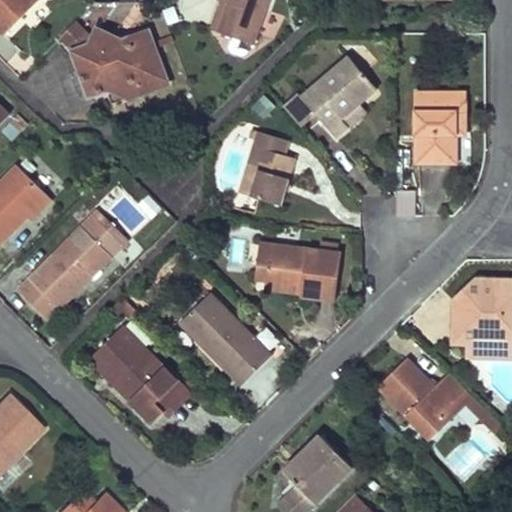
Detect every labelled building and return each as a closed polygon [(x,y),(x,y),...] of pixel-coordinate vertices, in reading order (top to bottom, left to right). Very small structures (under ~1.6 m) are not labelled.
[(38,0),(37,0),(0,0),(0,29),(5,34),(38,0)] [(218,31),(228,3),(220,0),(219,0),(210,28),(218,31)] [(220,0),(228,3),(218,31),(253,43),(268,0),(220,0)] [(89,94),(106,88),(104,83),(125,76),(127,80),(134,77),(140,92),(167,82),(148,31),(126,40),(127,42),(116,46),(114,41),(100,32),(94,39),(76,21),(60,37),(64,42),(24,82),(64,122),(90,96),(89,94)] [(173,40),(171,36),(156,41),(158,46),(173,40)] [(114,41),(116,46),(127,42),(126,40),(125,37),(114,41)] [(376,88),(349,56),(302,96),(298,92),(283,105),(301,126),(316,113),(336,136),(348,126),(341,118),(358,103),(376,88)] [(104,83),(106,88),(123,99),(140,92),(134,77),(127,80),(125,76),(104,83)] [(417,92),(417,162),(456,162),(456,133),(456,122),(465,122),(465,92),(417,92)] [(341,118),(348,126),(365,111),(358,103),(341,118)] [(0,124),(9,116),(0,106),(0,124)] [(27,125),(16,115),(11,121),(21,131),(27,125)] [(465,122),(456,122),(456,133),(465,133),(465,122)] [(281,204),(295,157),(284,154),(288,139),(258,130),(258,131),(251,129),(249,136),(256,138),(253,145),(259,147),(253,168),(259,169),(251,195),(281,204)] [(240,192),(251,195),(259,169),(253,168),(259,147),(253,145),(240,192)] [(48,194),(17,165),(0,182),(0,242),(27,215),(48,194)] [(52,198),(48,194),(27,215),(31,219),(52,198)] [(414,196),(397,196),(397,215),(413,216),(414,196)] [(98,209),(29,278),(33,282),(23,292),(47,317),(58,307),(59,308),(82,286),(79,283),(97,265),(100,268),(128,239),(98,209)] [(271,243),(266,280),(303,285),(302,292),(302,295),(336,300),(342,252),(338,252),(339,243),(321,241),(320,250),(271,243)] [(257,279),(266,280),(271,243),(262,242),(257,279)] [(100,268),(97,265),(79,283),(82,286),(100,268)] [(511,345),(511,279),(477,278),(453,300),(468,315),(467,324),(453,324),(453,343),(469,344),(471,344),(475,338),(491,339),(491,344),(511,345)] [(302,292),(303,285),(266,280),(265,287),(302,292)] [(272,354),(210,292),(180,322),(225,367),(229,363),(246,380),(272,354)] [(133,308),(122,297),(111,308),(118,315),(122,311),(126,315),(133,308)] [(453,300),(453,324),(467,324),(468,315),(453,300)] [(153,423),(166,410),(157,402),(178,380),(123,325),(93,354),(114,375),(110,379),(153,423)] [(511,358),(511,351),(511,345),(491,344),(491,339),(475,338),(471,344),(471,357),(511,358)] [(110,379),(114,375),(93,354),(89,358),(110,379)] [(434,386),(407,358),(378,386),(430,440),(450,421),(443,414),(466,390),(449,372),(434,386)] [(246,380),(229,363),(225,367),(242,385),(246,380)] [(178,380),(157,402),(166,410),(170,414),(191,393),(178,380)] [(493,417),(466,390),(443,414),(450,421),(466,405),(485,424),(493,417)] [(0,471),(44,428),(9,393),(0,402),(0,471)] [(502,426),(493,417),(485,424),(495,433),(502,426)] [(307,511),(353,467),(320,434),(284,470),(297,483),(293,487),(277,503),(285,511),(307,511)] [(297,483),(284,470),(280,473),(293,487),(297,483)] [(94,502),(81,489),(58,511),(122,511),(103,493),(94,502)] [(373,511),(355,493),(335,511),(373,511)]
